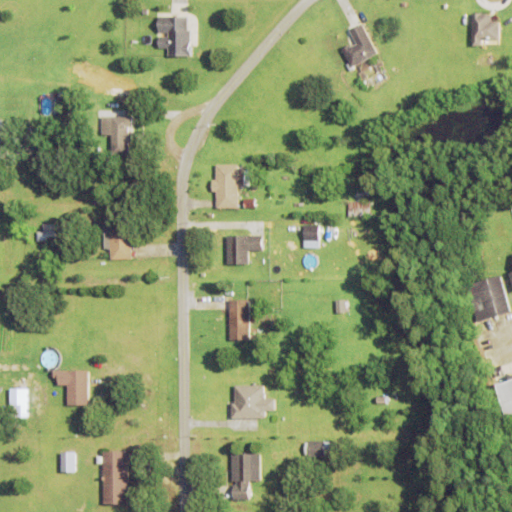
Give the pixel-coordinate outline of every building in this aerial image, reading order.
[(488,13),(492,17),(492,21),(500,21),(500,39),(482,39),(482,45),(473,45),(472,12),(483,12),(483,13),(488,13)] [(167,56),(188,56),(188,16),(157,16),(157,35),(157,48),(167,48),(167,56)] [(353,67),(354,69),(350,71),(346,64),(350,62),(343,48),(351,43),(353,46),(355,44),(355,45),(358,44),(350,30),(362,24),(378,53),(353,67)] [(56,96),(69,95),(71,113),(58,114),(56,96)] [(129,126),(129,132),(133,132),(133,141),(129,141),(129,155),(112,155),(112,134),(102,134),(102,116),(133,116),(133,126),(129,126)] [(244,169),(244,186),(238,186),(239,208),(217,208),(216,191),(212,191),(212,179),(216,179),(216,164),(238,164),(238,170),(244,169)] [(91,201),(101,198),(102,202),(92,206),(91,201)] [(244,198),(256,198),(256,207),(244,207),(244,198)] [(349,203),(371,201),(372,216),(349,217),(349,203)] [(43,224),(70,223),(70,240),(44,241),(43,224)] [(132,259),(111,260),(110,248),(105,248),(104,224),(131,223),(132,232),(135,232),(136,242),(131,242),(132,259)] [(305,247),(306,225),(321,225),(321,248),(305,247)] [(249,250),(249,264),(227,264),(227,235),(264,235),(264,250),(249,250)] [(466,285),(501,275),(511,313),(476,323),(466,285)] [(230,300),(250,300),(250,340),(230,340),(230,300)] [(337,300),(347,300),(347,312),(338,312),(337,300)] [(68,405),(68,385),(59,385),(59,378),(54,378),(54,371),(89,370),(89,405),(68,405)] [(511,426),(511,427),(509,418),(507,419),(497,385),(511,381),(509,376),(511,375),(511,426)] [(265,393),(265,398),(275,398),(275,411),(265,411),(265,418),(231,418),(231,404),(234,404),(234,385),(264,385),(264,393),(265,393)] [(11,417),(11,388),(29,388),(28,418),(11,417)] [(332,442),(332,456),(326,456),(326,457),(310,457),(310,456),(306,456),(306,442),(310,442),(310,441),(326,441),(326,442),(332,442)] [(103,451),(127,451),(128,504),(104,505),(103,451)] [(61,452),(76,452),(76,472),(62,472),(61,452)] [(237,482),(233,482),(232,454),(261,454),(261,481),(250,481),(250,500),(234,501),(233,485),(237,485),(237,482)]
